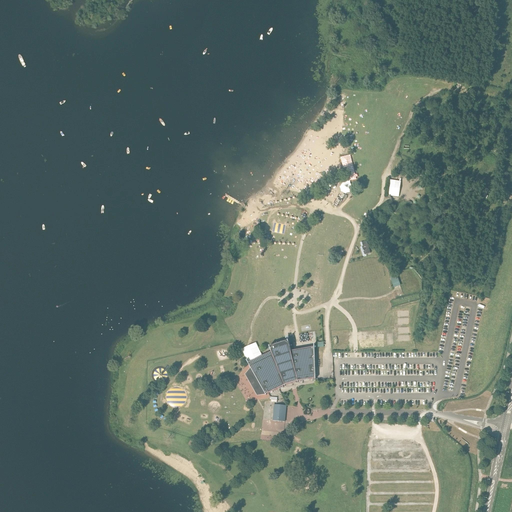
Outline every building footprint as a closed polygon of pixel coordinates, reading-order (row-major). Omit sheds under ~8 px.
[(341,156),(345,172),(348,171),(350,179),(357,177),(351,154),(341,156)] [(400,196),(401,181),(391,180),(390,196),(400,196)] [(360,243),(361,247),(362,247),(365,255),(367,255),(371,254),(367,241),(360,243)] [(315,379),(316,379),(314,344),(314,347),(290,351),(288,341),(287,341),(288,343),(270,349),(269,346),(269,347),(271,352),(248,363),(247,360),(246,361),(266,395),(267,395),(266,395),(279,388),(279,389),(284,387),(283,386),(285,386),(298,381),(298,382),(298,381),(300,381),(300,382),(303,381),(303,380),(315,378),(315,379)] [(275,405),(274,414),(274,421),(286,422),(287,406),(275,405)]
